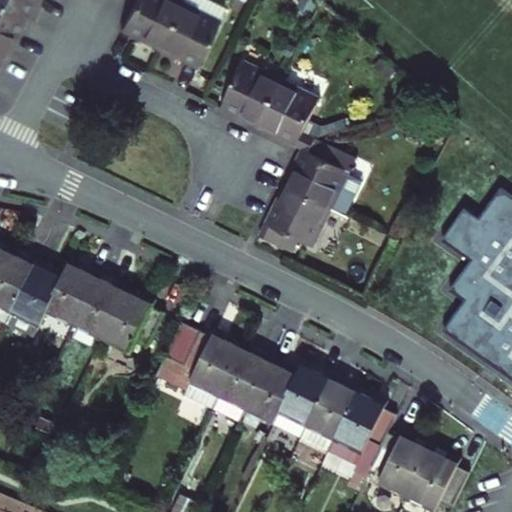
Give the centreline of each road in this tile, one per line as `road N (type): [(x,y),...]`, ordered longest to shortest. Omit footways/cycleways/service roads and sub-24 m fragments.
road 1 (residential): [(511,425),(358,323),(9,156)]
road 2 (residential): [(230,180),(205,123),(62,49)]
